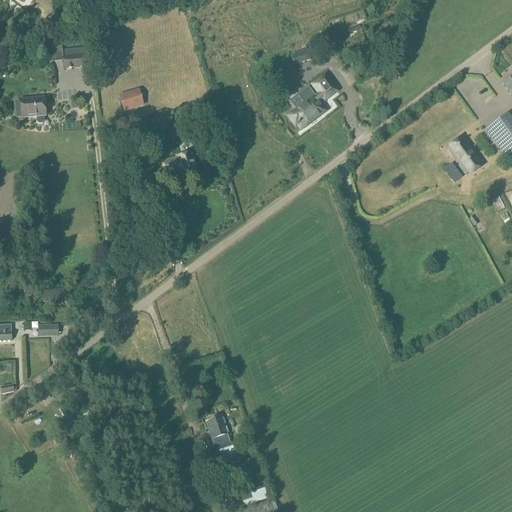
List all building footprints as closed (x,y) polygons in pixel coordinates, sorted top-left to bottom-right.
[(305,44),(293,48),(294,54),(290,55),(294,66),(310,60),(305,44)] [(62,57),(87,54),(86,48),(62,50),(62,57)] [(87,54),(62,57),(61,57),(62,70),(89,67),(88,54),(87,54)] [(511,75),(502,84),(511,97),(511,75)] [(294,106),(297,110),(288,117),(295,127),(297,125),(298,126),(301,130),(311,123),(310,122),(315,118),(316,119),(326,112),(319,103),(323,100),(324,101),(337,92),(325,76),(312,85),(319,95),(315,98),(308,88),(299,96),(302,100),(294,106)] [(139,91),(119,98),(123,110),(143,104),(139,91)] [(45,116),(44,98),(20,100),(21,118),(35,117),(36,122),(38,124),(42,124),(44,122),(44,116),(45,116)] [(509,165),(511,162),(511,120),(507,114),(484,132),(509,165)] [(481,164),(462,138),(446,150),(464,176),(481,164)] [(191,152),(175,156),(176,157),(158,162),(162,176),(175,172),(181,176),(182,181),(198,177),(191,152)] [(156,191),(152,176),(140,179),(144,194),(156,191)] [(42,290),(42,302),(64,302),(64,290),(42,290)] [(31,323),(23,324),(24,331),(31,331),(31,323)] [(0,326),(0,341),(12,341),(11,326),(0,326)] [(37,334),(55,335),(55,326),(38,326),(37,334)] [(54,379),(34,396),(41,402),(53,391),(54,392),(61,387),(54,379)] [(0,387),(0,389),(1,394),(13,391),(11,385),(0,387)] [(94,405),(90,396),(72,403),(76,412),(94,405)] [(205,423),(212,440),(218,438),(221,446),(214,449),(220,465),(237,458),(231,442),(230,443),(227,435),(228,434),(222,417),(205,423)] [(59,449),(68,445),(62,433),(53,438),(59,449)] [(105,440),(95,444),(97,450),(107,447),(105,440)] [(243,461),(250,481),(263,476),(257,458),(243,461)] [(84,469),(75,473),(77,480),(87,477),(84,469)] [(250,491),(249,488),(217,500),(220,511),(229,511),(268,499),(263,486),(250,491)] [(278,511),(274,500),(235,511),(278,511)]
